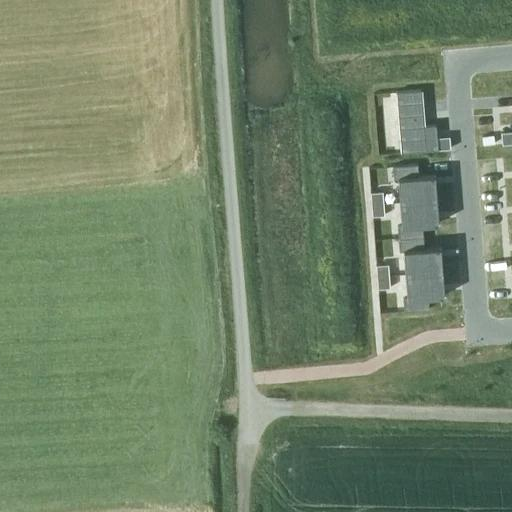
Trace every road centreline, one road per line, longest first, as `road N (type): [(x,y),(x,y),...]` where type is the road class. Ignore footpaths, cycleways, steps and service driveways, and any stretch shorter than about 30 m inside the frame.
road 1 (unclassified): [(216,0),(247,411)]
road 2 (residential): [(511,332),(480,334),(459,63),(511,59)]
road 3 (track): [(511,412),(247,411)]
